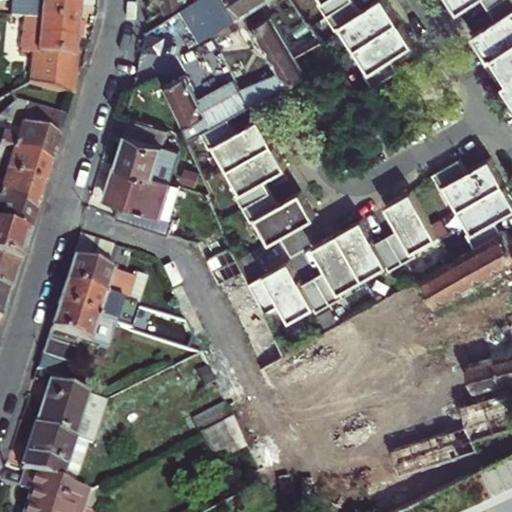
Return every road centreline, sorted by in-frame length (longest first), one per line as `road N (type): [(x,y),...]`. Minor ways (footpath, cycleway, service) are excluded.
road 1 (residential): [(0,400),(123,0)]
road 2 (residential): [(490,110),(378,177),(343,187),(325,180),(278,106)]
road 3 (residential): [(419,0),(490,110)]
